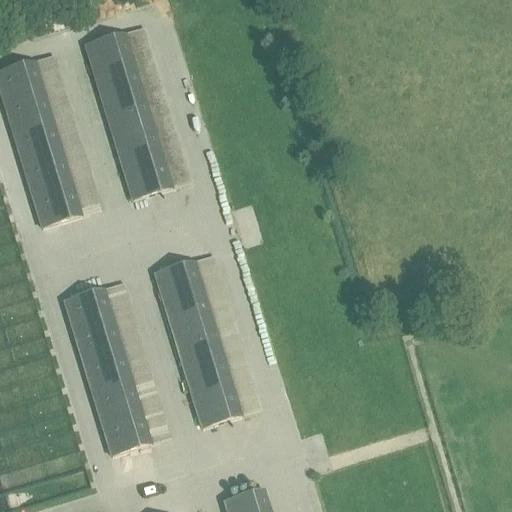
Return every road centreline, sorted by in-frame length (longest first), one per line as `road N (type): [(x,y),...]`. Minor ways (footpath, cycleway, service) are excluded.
road 1 (unknown): [(220,230),(169,40),(154,23),(127,16),(67,31)]
road 2 (unknown): [(190,467),(118,218)]
road 3 (unknown): [(39,267),(103,491)]
road 4 (unknown): [(280,442),(220,230)]
road 5 (unknown): [(118,218),(67,31)]
road 6 (unknown): [(0,135),(39,267)]
